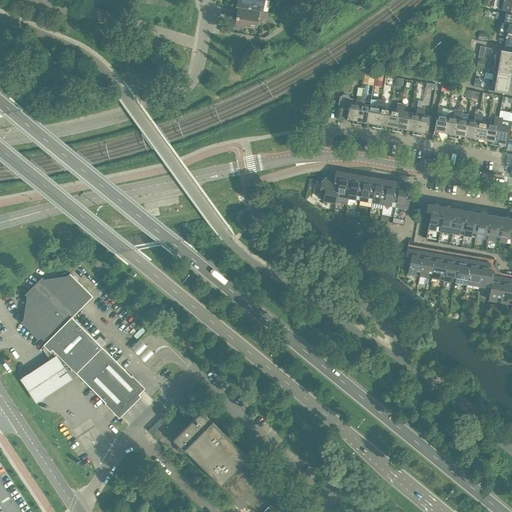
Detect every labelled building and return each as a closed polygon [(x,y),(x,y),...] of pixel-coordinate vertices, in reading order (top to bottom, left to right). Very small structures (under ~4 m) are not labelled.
[(262,12),(264,0),(271,0),(277,1),(277,0),(236,0),(235,8),(245,10),(259,12),(262,12)] [(511,11),(511,0),(507,0),(498,0),(497,9),(511,11)] [(256,27),(259,12),(245,10),(244,18),(236,16),(234,27),(242,29),(243,25),(250,26),(256,27)] [(511,14),(505,13),(503,23),(501,22),(499,34),(504,35),(504,36),(505,38),(506,38),(504,45),(511,46),(511,14)] [(511,51),(493,48),(493,53),(497,54),(496,60),(495,66),(491,65),(490,69),(511,72),(511,51)] [(511,72),(490,69),(489,73),(494,74),(492,86),(487,85),(486,89),(511,94),(511,72)] [(373,86),(375,74),(365,72),(363,84),(373,86)] [(356,124),(361,96),(360,96),(362,89),(357,88),(356,96),(356,100),(350,99),(349,99),(348,109),(346,119),(353,120),(352,124),(356,124)] [(346,119),(348,109),(349,99),(347,96),(343,95),(339,97),(337,107),(338,107),(336,117),(346,119)] [(366,123),(370,99),(369,105),(363,104),(365,97),(361,96),(356,124),(359,125),(360,121),(366,123)] [(376,128),(381,100),(377,99),(376,100),(370,99),(366,123),(373,124),(372,127),(376,128)] [(386,126),(389,109),(384,108),(385,101),(381,100),(376,128),(379,129),(380,125),(386,126)] [(396,131),(401,103),(397,103),(395,110),(389,109),(386,126),(393,127),(392,131),(396,131)] [(406,130),(410,112),(404,111),(405,104),(401,103),(396,131),(399,132),(400,129),(406,130)] [(416,135),(421,107),(417,106),(416,113),(410,112),(406,130),(413,131),(412,134),(416,135)] [(444,133),(448,109),(442,108),(442,107),(438,106),(433,134),(437,135),(437,131),(444,133)] [(427,133),(430,116),(424,115),(425,108),(421,107),(416,135),(419,136),(420,132),(427,133)] [(450,137),(453,138),(458,110),(454,109),(454,110),(448,109),(444,133),(450,134),(450,137)] [(464,136),(467,119),(461,118),(462,111),(458,110),(453,138),(457,139),(457,135),(464,136)] [(473,141),(478,113),(474,113),(473,120),(467,119),(464,136),(470,137),(470,141),(473,141)] [(484,140),(487,122),(481,121),(482,114),(478,113),(473,141),(477,142),(477,138),(484,140)] [(493,145),(498,117),(494,116),(493,123),(487,122),(484,140),(491,141),(490,144),(493,145)] [(504,143),(507,126),(501,125),(502,118),(498,117),(493,145),(497,146),(498,142),(504,143)] [(344,185),(346,173),(335,171),(333,181),(333,183),(338,184),(335,203),(334,203),(333,207),(341,209),(345,210),(345,209),(347,198),(350,186),(344,185)] [(356,187),(358,175),(346,173),(344,185),(350,186),(347,198),(359,200),(361,188),(356,187)] [(368,189),(370,177),(358,175),(356,187),(361,188),(359,200),(371,202),(373,190),(368,189)] [(335,203),(338,184),(333,183),(333,181),(329,181),(325,177),(321,180),(319,193),(324,194),(322,201),(334,203),(335,203)] [(380,191),(382,179),(370,177),(368,189),(373,190),(371,202),(383,204),(385,192),(380,191)] [(392,193),(394,181),(382,179),(380,191),(385,192),(383,204),(395,206),(397,194),(392,193)] [(404,195),(407,183),(394,181),(392,193),(397,194),(395,206),(407,208),(409,196),(404,195)] [(437,213),(439,205),(427,203),(425,211),(430,212),(426,238),(437,240),(442,214),(437,213)] [(449,215),(450,208),(439,205),(437,213),(442,214),(437,240),(449,242),(454,216),(449,215)] [(461,217),(462,210),(450,208),(449,215),(454,216),(449,242),(461,244),(466,218),(461,217)] [(473,219),(474,212),(462,210),(461,217),(466,218),(461,244),(473,246),(477,220),(473,219)] [(486,214),(479,213),(474,212),(473,219),(477,220),(473,246),(485,248),(489,222),(485,221),(486,214)] [(496,224),(498,216),(486,214),(485,221),(489,222),(485,248),(497,250),(501,225),(496,224)] [(511,243),(511,236),(511,218),(498,216),(496,224),(501,225),(497,250),(509,252),(511,243)] [(417,258),(419,248),(407,246),(405,256),(410,257),(407,274),(419,276),(422,259),(417,258)] [(429,260),(431,250),(419,248),(417,258),(422,259),(419,276),(431,278),(434,261),(429,260)] [(441,263),(443,252),(431,250),(429,260),(434,261),(431,278),(443,280),(446,263),(441,263)] [(453,265),(454,254),(443,252),(441,263),(446,263),(443,280),(454,282),(457,266),(453,265)] [(464,267),(466,256),(454,254),(453,265),(457,266),(454,282),(466,284),(469,268),(464,267)] [(476,269),(478,258),(466,256),(464,267),(469,268),(466,284),(478,286),(481,270),(476,269)] [(488,271),(490,260),(478,258),(476,269),(481,270),(478,286),(490,288),(493,273),(493,272),(488,271)] [(144,389),(72,317),(92,297),(69,273),(67,276),(44,280),(42,277),(24,295),(27,297),(23,320),(21,322),(38,339),(40,337),(45,343),(41,347),(50,360),(58,355),(81,379),(87,385),(117,415),(118,416),(128,405),(130,407),(135,402),(133,400),(144,389)] [(499,274),(493,273),(490,288),(488,300),(499,302),(502,285),(497,284),(499,274)] [(511,304),(511,286),(510,286),(511,276),(499,274),(497,284),(502,285),(499,302),(511,304)] [(36,403),(73,379),(57,355),(20,379),(36,403)] [(188,398),(184,394),(175,403),(180,407),(188,398)] [(248,457),(211,421),(201,411),(172,440),(185,452),(186,451),(220,485),(248,457)] [(162,435),(157,429),(164,421),(161,418),(148,431),(157,440),(162,435)]
